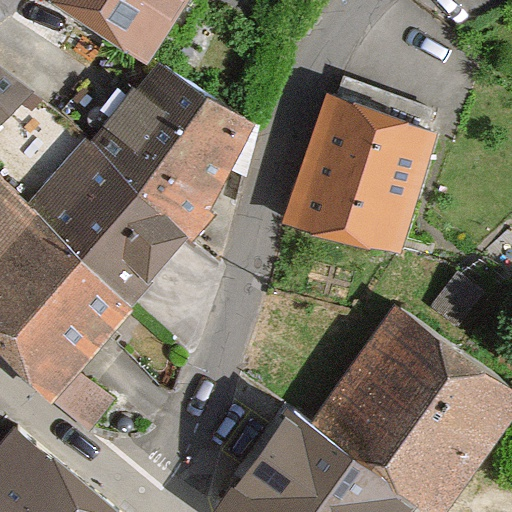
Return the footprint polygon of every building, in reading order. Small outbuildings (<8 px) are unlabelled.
[(175,0),(62,0),(140,50),(175,0)] [(176,226),(188,238),(248,116),(154,53),(137,78),(125,71),(96,113),(108,122),(94,147),(176,226)] [(0,60),(0,120),(33,87),(0,60)] [(325,82),(282,218),(394,251),(435,116),(325,82)] [(137,273),(176,226),(94,147),(83,138),(26,204),(136,303),(150,281),(137,273)] [(0,345),(47,391),(125,295),(26,204),(0,180),(0,345)] [(511,402),(511,378),(387,295),(303,415),(410,491),(437,511),(511,402)] [(303,415),(269,390),(207,493),(233,511),(396,511),(410,491),(303,415)] [(130,511),(2,402),(0,405),(0,511),(130,511)]
